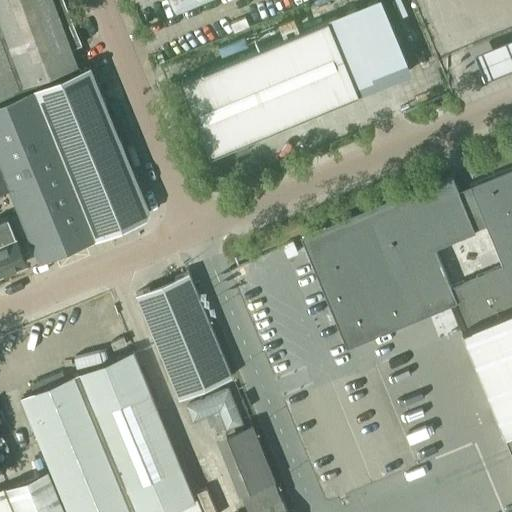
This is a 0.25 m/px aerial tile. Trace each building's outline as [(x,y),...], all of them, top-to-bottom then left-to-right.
[(0,0),(0,92),(22,84),(77,64),(71,47),(82,44),(64,0),(0,0)] [(212,0),(170,0),(177,15),(212,0)] [(327,18),(179,80),(203,138),(196,141),(211,176),(239,164),(235,155),(249,149),(245,140),(358,93),(327,18)] [(511,32),(473,48),(485,78),(511,66),(511,32)] [(91,65),(35,88),(96,236),(146,216),(149,208),(91,65)] [(0,162),(9,185),(40,259),(96,236),(35,88),(0,102),(0,162)] [(0,162),(0,188),(9,185),(0,162)] [(462,318),(465,327),(462,329),(505,433),(511,430),(511,166),(458,189),(452,174),(301,236),(346,346),(389,328),(396,345),(462,318)] [(0,271),(27,260),(17,235),(9,215),(0,218),(0,271)] [(293,239),(283,244),(288,256),(298,252),(293,239)] [(179,396),(230,375),(186,270),(136,291),(179,396)] [(202,511),(197,499),(133,350),(21,396),(22,397),(43,448),(51,467),(0,487),(0,511),(202,511)] [(287,511),(282,498),(245,511),(287,511)]
